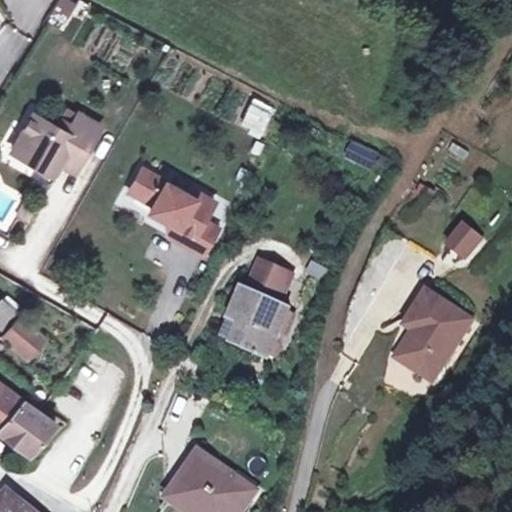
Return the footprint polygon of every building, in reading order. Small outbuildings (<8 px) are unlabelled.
[(77,0),(58,0),(49,16),(69,29),(84,4),(77,0)] [(129,71),(137,43),(121,38),(112,66),(129,71)] [(249,100),(240,129),(263,136),(273,108),(249,100)] [(78,112),(70,126),(92,139),(100,125),(78,112)] [(73,171),(92,139),(70,126),(59,120),(54,128),(31,115),(15,142),(27,149),(22,158),(50,174),(57,162),(73,171)] [(10,151),(22,158),(27,149),(15,142),(10,151)] [(168,233),(203,253),(214,235),(199,227),(216,197),(199,188),(195,196),(141,167),(130,188),(141,194),(143,191),(157,198),(150,209),(174,222),(168,233)] [(23,209),(17,219),(26,224),(31,214),(23,209)] [(461,225),(447,243),(463,255),(477,237),(461,225)] [(268,258),(263,267),(291,280),(295,271),(268,258)] [(271,354),(293,303),(282,298),(291,280),(263,267),(255,285),(253,284),(234,322),(242,327),(233,346),(258,358),(262,350),(271,354)] [(429,375),(470,315),(428,288),(407,318),(414,325),(395,354),(429,375)] [(0,326),(11,312),(0,302),(0,326)] [(32,343),(11,328),(3,341),(22,355),(32,343)] [(0,425),(20,402),(0,387),(0,425)] [(51,426),(20,402),(0,425),(0,430),(31,453),(51,426)] [(240,511),(256,489),(200,450),(174,488),(209,511),(240,511)] [(168,496),(190,511),(209,511),(174,488),(168,496)] [(8,511),(37,511),(15,498),(7,508),(10,510),(8,511)]
